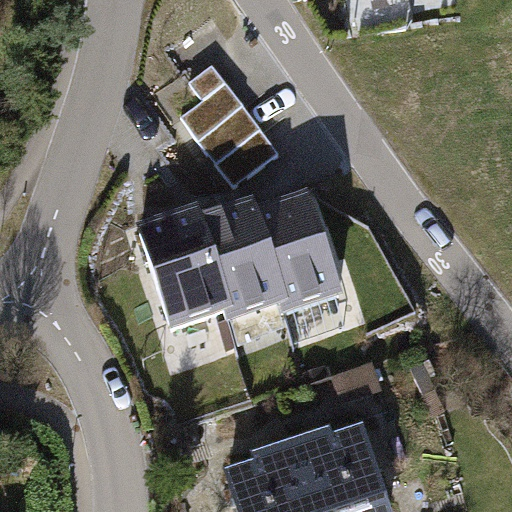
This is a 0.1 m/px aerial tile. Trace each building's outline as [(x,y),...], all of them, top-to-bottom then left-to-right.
[(177,87),(234,185),(287,155),(231,56),(177,87)] [(309,203),(255,222),(283,307),(284,314),(341,295),(309,203)] [(252,214),(203,230),(230,311),(234,323),(283,307),(255,222),(252,214)] [(199,218),(143,237),(174,330),(230,311),(203,230),(199,218)] [(306,468),(320,511),(403,511),(381,444),(306,468)] [(231,493),(236,511),(320,511),(306,468),(231,493)]
